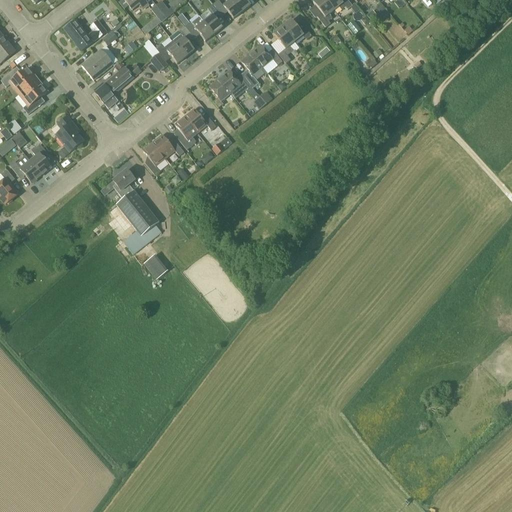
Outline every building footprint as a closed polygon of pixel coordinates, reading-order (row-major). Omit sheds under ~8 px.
[(143,11),(147,7),(141,0),(122,0),(132,12),(139,6),(143,11)] [(174,0),(168,5),(172,10),(183,0),(174,0)] [(230,0),(232,1),(242,14),(251,7),(245,0),(230,0)] [(334,12),(324,0),(318,0),(313,4),(316,7),(322,14),(317,18),(326,29),(331,25),(328,22),(332,19),(329,16),(334,12)] [(339,0),(324,0),(334,12),(339,8),(342,11),(346,8),(348,11),(353,7),(346,0),(340,0),(340,1),(339,0)] [(233,21),(242,14),(232,1),(223,8),(233,21)] [(155,7),(166,20),(175,13),(172,10),(170,12),(162,2),(155,7)] [(214,5),(213,6),(216,11),(222,6),(218,2),(217,2),(214,5)] [(382,13),(386,10),(381,5),(378,7),(382,13)] [(208,11),(211,15),(216,11),(213,6),(207,11),(208,11)] [(166,20),(155,7),(151,11),(162,24),(166,20)] [(212,16),(203,24),(213,36),(222,29),(212,16)] [(205,43),(213,36),(203,24),(199,19),(198,18),(184,29),(194,40),(199,36),(205,43)] [(355,35),(361,30),(355,21),(348,25),(355,35)] [(94,33),(88,38),(75,22),(65,30),(76,45),(82,52),(92,44),(106,33),(98,23),(90,28),(94,33)] [(291,22),(282,29),(294,44),(303,37),(307,42),(312,38),(304,29),(299,32),(291,22)] [(148,25),(142,30),(146,35),(150,32),(152,31),(148,25)] [(188,45),(194,40),(184,29),(179,33),(181,36),(172,43),(185,59),(194,52),(188,45)] [(294,44),(282,29),(274,36),(285,51),(283,52),(278,56),(286,65),(291,62),(287,57),(294,52),(290,47),(294,44)] [(113,34),(103,42),(108,48),(118,40),(113,34)] [(2,37),(0,38),(0,64),(1,63),(15,53),(2,37)] [(335,37),(330,41),(335,48),(340,43),(335,37)] [(185,59),(172,43),(164,49),(162,47),(156,51),(166,63),(171,59),(177,66),(185,59)] [(134,45),(126,51),(130,55),(138,49),(134,45)] [(252,53),(251,54),(263,69),(272,61),(277,67),(282,63),(273,51),(268,55),(262,47),(253,54),(252,53)] [(114,58),(106,48),(81,68),(93,83),(113,67),(109,62),(114,58)] [(243,75),(241,76),(249,86),(252,90),(254,89),(259,85),(252,77),(263,69),(251,54),(249,56),(250,57),(241,63),(248,71),(243,75)] [(159,55),(150,62),(160,73),(168,67),(159,55)] [(418,62),(414,66),(419,71),(423,67),(418,62)] [(133,80),(141,73),(135,66),(127,73),(133,80)] [(6,89),(10,86),(18,96),(37,81),(28,69),(21,74),(17,69),(1,82),(6,89)] [(127,73),(125,70),(108,84),(113,89),(109,92),(113,97),(133,80),(127,73)] [(220,79),(219,80),(231,95),(235,101),(246,93),(252,100),(257,96),(252,90),(249,86),(241,76),(236,80),(230,73),(221,80),(220,79)] [(210,89),(218,100),(214,104),(219,110),(223,106),(221,103),(231,95),(219,80),(217,81),(218,82),(210,89)] [(37,81),(18,96),(26,106),(22,110),(28,117),(45,103),(41,99),(47,94),(37,81)] [(109,111),(118,103),(113,97),(109,92),(113,89),(108,84),(102,90),(100,88),(94,92),(96,94),(95,95),(105,106),(109,111)] [(267,92),(259,98),(265,105),(273,99),(267,92)] [(261,100),(255,105),(259,110),(265,105),(261,100)] [(124,111),(119,115),(123,120),(128,116),(124,111)] [(194,111),(184,119),(197,135),(207,127),(211,133),(216,129),(206,116),(202,120),(194,111)] [(58,127),(62,132),(56,137),(64,148),(59,152),(64,159),(69,154),(83,143),(70,126),(72,124),(68,119),(58,127)] [(174,136),(177,140),(187,152),(192,148),(195,145),(196,142),(193,138),(197,135),(184,119),(175,127),(179,132),(174,136)] [(16,124),(10,130),(14,136),(21,130),(16,124)] [(1,134),(7,141),(12,137),(6,130),(1,134)] [(15,144),(22,138),(19,134),(12,140),(15,144)] [(175,153),(163,137),(153,145),(165,161),(175,153)] [(153,145),(143,153),(156,169),(165,161),(153,145)] [(217,157),(224,151),(219,145),(212,151),(217,157)] [(36,158),(30,163),(41,177),(50,169),(42,159),(47,155),(39,146),(31,152),(36,158)] [(180,149),(175,153),(179,158),(184,154),(180,149)] [(18,178),(23,174),(31,184),(41,177),(30,163),(24,168),(19,162),(15,165),(14,163),(9,167),(18,178)] [(0,200),(4,205),(6,204),(7,205),(11,202),(10,200),(16,196),(8,186),(14,181),(7,172),(1,177),(0,176),(0,200)] [(116,187),(113,189),(118,195),(121,193),(126,199),(116,207),(137,233),(123,244),(133,257),(162,234),(156,227),(159,224),(129,187),(135,183),(127,172),(113,183),(116,187)] [(185,174),(180,178),(184,183),(188,179),(185,174)] [(155,257),(143,265),(156,281),(168,273),(155,257)]
